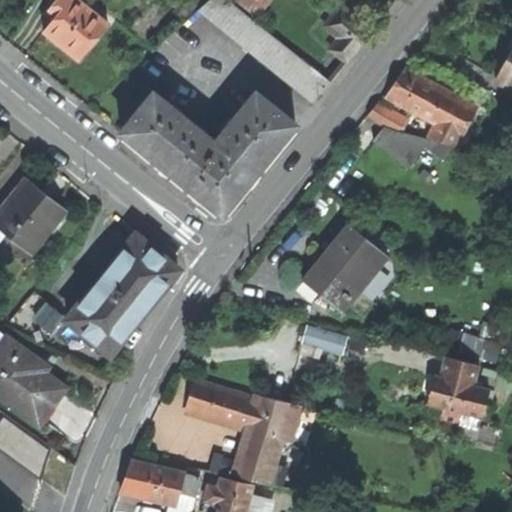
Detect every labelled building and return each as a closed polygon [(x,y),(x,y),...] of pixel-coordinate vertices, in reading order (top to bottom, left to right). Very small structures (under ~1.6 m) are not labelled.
[(66,49),(80,61),(108,26),(77,0),(57,0),(49,10),(57,16),(44,32),(59,45),(60,44),(66,49)] [(312,104),(330,82),(227,0),(210,0),(198,12),(312,104)] [(258,18),(272,0),(237,0),(237,1),(258,18)] [(329,49),(346,62),(372,30),(341,5),(324,26),(338,38),(329,49)] [(511,50),(507,60),(495,81),(511,90),(511,50)] [(454,146),(475,109),(406,71),(395,87),(387,98),(434,124),(427,139),(428,139),(454,146)] [(215,143),(153,94),(121,132),(150,156),(222,215),(271,154),(295,125),(256,93),(215,143)] [(378,126),(383,127),(404,133),(413,121),(381,102),(374,111),(368,118),(378,126)] [(405,168),(428,139),(427,139),(404,133),(383,127),(372,140),(405,168)] [(31,254),(66,211),(43,192),(25,177),(0,207),(0,239),(5,233),(31,254)] [(342,313),(387,258),(346,224),(320,255),(300,279),(342,313)] [(66,319),(110,355),(146,310),(178,270),(136,235),(66,319)] [(309,326),(303,344),(344,356),(350,338),(309,326)] [(28,353),(0,331),(0,395),(39,424),(54,403),(65,388),(44,372),(41,376),(22,361),(28,353)] [(463,332),(459,353),(498,361),(502,339),(463,332)] [(443,356),(438,376),(433,375),(430,385),(426,403),(441,407),(439,418),(456,423),(459,412),(480,418),(488,389),(472,385),(478,365),(443,356)] [(290,443),(301,406),(258,394),(243,395),(195,380),(189,397),(185,411),(247,429),(233,474),(267,484),(281,440),(290,443)] [(191,505),(199,476),(131,460),(119,490),(176,504),(177,501),(191,505)] [(0,497),(21,511),(31,511),(44,495),(38,491),(45,479),(21,462),(13,473),(0,464),(0,497)] [(244,511),(251,484),(220,477),(217,486),(208,484),(203,500),(213,502),(211,511),(244,511)]
